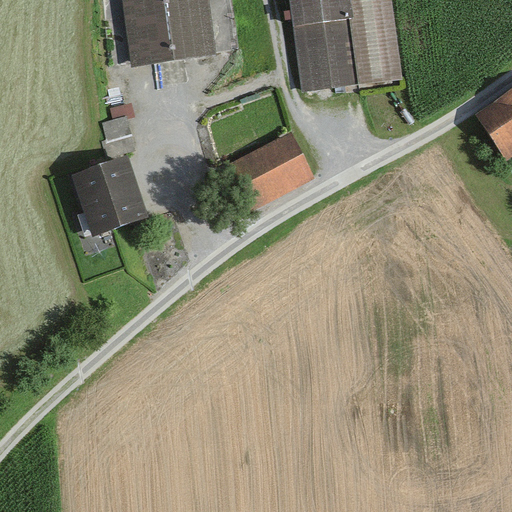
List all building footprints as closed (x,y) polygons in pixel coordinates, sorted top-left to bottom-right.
[(124,0),(134,69),(216,57),(208,0),(124,0)] [(290,0),(304,94),(401,80),(389,0),(290,0)] [(511,93),(474,119),(504,165),(511,160),(511,93)] [(102,125),(107,143),(131,137),(127,122),(134,120),(130,106),(110,111),(113,122),(102,125)] [(312,179),(289,137),(231,167),(253,210),(312,179)] [(75,180),(92,241),(144,226),(126,165),(75,180)]
